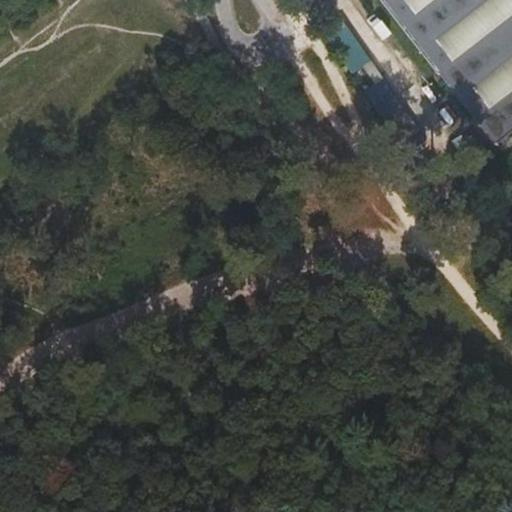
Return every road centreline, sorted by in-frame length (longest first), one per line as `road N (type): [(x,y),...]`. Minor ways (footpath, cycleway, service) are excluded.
road 1 (unknown): [(0,382),(200,290),(335,245),(443,241),(511,217)]
road 2 (unknown): [(353,243),(330,221),(230,61),(241,46)]
road 3 (unclassified): [(224,0),(234,40),(254,56),(279,45),(277,16)]
